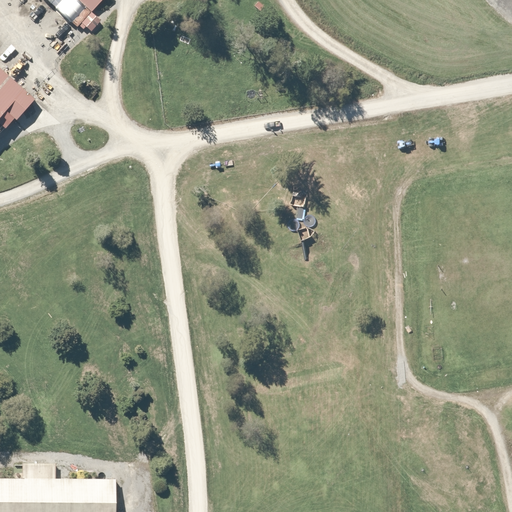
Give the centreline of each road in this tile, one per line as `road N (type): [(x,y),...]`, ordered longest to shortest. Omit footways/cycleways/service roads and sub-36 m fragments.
road 1 (unclassified): [(511,82),(155,141),(77,99),(3,0)]
road 2 (track): [(0,196),(133,133)]
